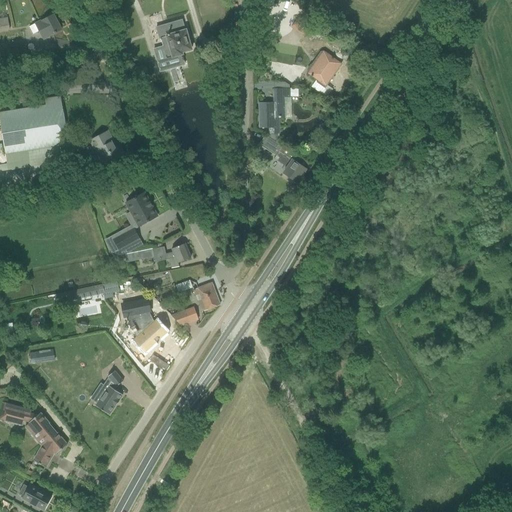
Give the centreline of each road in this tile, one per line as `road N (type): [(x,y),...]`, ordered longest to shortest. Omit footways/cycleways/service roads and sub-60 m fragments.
road 1 (unclassified): [(221,281),(76,0)]
road 2 (unclassified): [(221,281),(244,252),(242,0)]
road 3 (secondary): [(302,226),(452,0)]
road 4 (unclassified): [(93,511),(178,367),(231,296)]
road 5 (track): [(349,511),(252,334)]
road 6 (secondary): [(121,511),(196,387)]
